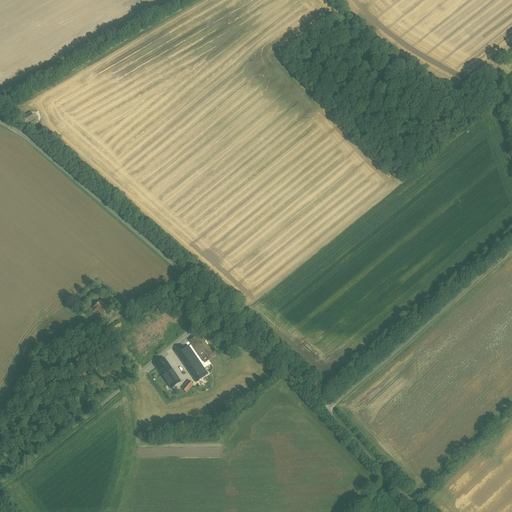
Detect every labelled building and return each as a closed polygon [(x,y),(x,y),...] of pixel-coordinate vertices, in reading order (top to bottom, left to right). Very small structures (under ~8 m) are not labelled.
[(32,111),(23,117),(25,120),(34,115),(32,111)] [(27,124),(36,119),(34,115),(25,120),(27,124)] [(101,300),(94,307),(95,307),(90,311),(94,315),(96,313),(98,311),(102,315),(109,308),(101,300)] [(214,356),(199,334),(190,341),(205,363),(214,356)] [(207,374),(188,347),(185,349),(182,346),(175,351),(196,382),(207,374)] [(164,358),(155,365),(162,375),(171,368),(164,358)] [(171,368),(162,375),(171,388),(180,382),(171,368)] [(188,380),(181,389),(186,393),(193,384),(188,380)]
